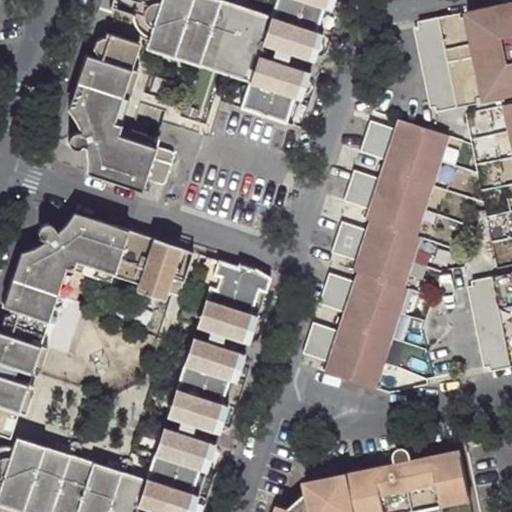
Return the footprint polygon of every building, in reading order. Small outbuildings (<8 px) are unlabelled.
[(141,1),(141,0),(119,0),(117,8),(137,14),(137,9),(139,5),(141,1)] [(154,36),(165,0),(141,0),(141,1),(139,5),(137,9),(137,14),(137,17),(138,21),(140,25),(142,29),(145,32),(149,35),(154,36)] [(165,0),(154,36),(175,44),(202,53),(205,46),(229,54),(255,63),(258,54),(262,43),(272,15),(250,7),(227,0),(165,0)] [(274,58),(277,48),(314,61),(323,33),(317,31),(325,7),(331,9),(333,0),(276,0),(272,15),(262,43),(258,54),(255,63),(250,79),(242,106),(288,121),(295,96),(302,98),(310,71),(274,58)] [(511,0),(498,3),(499,8),(511,5),(511,0)] [(418,24),(424,52),(426,60),(430,81),(435,106),(477,97),(485,95),(489,95),(502,92),(511,89),(511,5),(499,8),(487,10),(473,13),(467,15),(459,16),(426,23),(418,24)] [(473,13),(487,10),(485,6),(466,10),(467,15),(473,13)] [(458,12),(427,18),(426,23),(459,16),(458,12)] [(414,25),(419,53),(424,52),(418,24),(414,25)] [(122,134),(115,132),(118,125),(136,69),(129,66),(137,41),(106,32),(105,35),(100,33),(95,51),(99,52),(98,57),(93,56),(78,100),(92,129),(95,150),(98,152),(99,163),(111,167),(122,134)] [(150,46),(154,36),(149,35),(145,45),(150,46)] [(171,53),(175,44),(154,36),(150,46),(171,53)] [(171,53),(199,63),(202,53),(175,44),(171,53)] [(199,63),(224,71),(229,54),(205,46),(202,53),(199,63)] [(86,159),(99,163),(98,152),(95,150),(92,129),(78,100),(93,56),(86,54),(68,107),(80,130),(77,131),(74,133),(73,135),(72,138),(72,141),(73,144),(75,146),(77,148),(80,149),(82,149),(85,149),(86,159)] [(250,79),(255,63),(229,54),(224,71),(250,79)] [(421,61),(425,82),(430,81),(426,60),(421,61)] [(425,82),(430,107),(435,106),(430,81),(425,82)] [(489,95),(485,95),(486,101),(504,97),(502,92),(489,95)] [(436,111),(478,103),(477,97),(435,106),(436,111)] [(511,102),(503,104),(509,132),(511,145),(511,102)] [(395,120),(392,130),(403,133),(406,123),(395,120)] [(364,136),(359,152),(382,160),(387,144),(392,130),(369,122),(364,136)] [(393,163),(390,172),(387,182),(376,178),(371,194),(367,208),(380,213),(376,223),(381,225),(377,234),(367,231),(360,229),(356,244),(351,259),(357,261),(368,265),(365,275),(369,276),(365,285),(353,281),(344,278),(339,295),(334,309),(344,313),(355,316),(352,326),(349,337),(337,333),(328,330),(323,344),(318,358),(328,361),(339,365),(336,377),(374,391),(383,364),(390,340),(399,314),(406,290),(401,288),(410,261),(414,249),(417,238),(415,236),(419,224),(423,211),(427,199),(431,185),(438,160),(446,136),(406,123),(403,133),(392,130),(387,144),(382,160),(393,163)] [(122,134),(124,127),(118,125),(115,132),(122,134)] [(129,128),(127,135),(122,134),(111,167),(116,169),(143,177),(147,167),(166,173),(168,168),(173,152),(153,145),(155,137),(129,128)] [(86,170),(114,180),(116,173),(99,167),(99,163),(86,159),(86,170)] [(379,168),(390,172),(393,163),(382,160),(379,168)] [(114,180),(139,189),(143,177),(116,169),(111,167),(99,163),(99,167),(116,173),(114,180)] [(143,177),(163,184),(166,173),(147,167),(143,177)] [(387,182),(390,172),(379,168),(376,178),(387,182)] [(342,201),(347,203),(367,208),(371,194),(376,178),(353,170),(347,186),(342,201)] [(442,203),(427,199),(423,211),(438,216),(442,203)] [(367,208),(363,219),(370,221),(376,223),(380,213),(367,208)] [(65,240),(81,223),(98,228),(102,219),(75,210),(56,229),(49,223),(47,222),(44,223),(42,224),(40,226),(39,228),(39,230),(39,232),(44,240),(24,251),(18,253),(3,300),(10,302),(22,264),(47,254),(65,240)] [(434,229),(438,216),(423,211),(419,224),(434,229)] [(74,260),(88,264),(85,272),(110,280),(112,272),(138,281),(135,288),(163,297),(165,290),(178,294),(183,279),(170,274),(180,246),(127,228),(102,219),(98,228),(81,223),(65,240),(47,254),(22,264),(10,302),(54,318),(72,267),(74,260)] [(376,223),(370,221),(367,231),(377,234),(381,225),(376,223)] [(331,252),(336,254),(351,259),(356,244),(360,229),(341,223),(336,237),(331,252)] [(180,246),(170,274),(183,279),(193,250),(180,246)] [(429,254),(414,249),(410,261),(425,266),(429,254)] [(229,262),(217,258),(213,272),(219,274),(215,287),(208,284),(195,324),(246,340),(264,285),(267,275),(248,269),(242,267),(229,262)] [(85,272),(88,264),(74,260),(72,267),(85,272)] [(357,261),(353,271),(356,272),(365,275),(368,265),(357,261)] [(249,265),(248,269),(267,275),(268,272),(249,265)] [(369,276),(365,275),(356,272),(353,281),(365,285),(369,276)] [(324,290),(319,304),(334,309),(339,295),(344,278),(329,273),(324,290)] [(473,288),(511,279),(511,273),(473,282),(473,288)] [(511,279),(473,288),(479,314),(485,340),(491,368),(511,362),(511,279)] [(479,314),(473,288),(468,290),(474,315),(479,314)] [(0,361),(14,366),(36,373),(54,318),(10,302),(9,306),(7,312),(3,326),(6,328),(5,333),(1,332),(0,334),(0,361)] [(344,313),(341,323),(352,326),(355,316),(344,313)] [(485,340),(479,314),(474,315),(479,342),(485,340)] [(352,326),(341,323),(337,333),(349,337),(352,326)] [(307,338),(302,354),(318,358),(323,344),(328,330),(312,325),(307,338)] [(242,352),(192,336),(183,365),(224,380),(225,377),(233,380),(242,352)] [(491,368),(485,340),(479,342),(485,369),(491,368)] [(0,375),(10,379),(14,366),(0,361),(0,375)] [(339,365),(328,361),(324,373),(336,377),(339,365)] [(511,362),(491,368),(492,372),(511,367),(511,362)] [(165,417),(215,434),(225,404),(217,402),(224,380),(183,365),(165,417)] [(22,413),(31,386),(10,379),(0,375),(0,405),(17,411),(22,413)] [(0,434),(9,437),(17,411),(0,405),(0,434)] [(149,511),(150,509),(158,511),(191,511),(197,495),(189,492),(198,469),(204,471),(213,445),(162,429),(145,481),(137,505),(134,511),(149,511)] [(72,511),(134,511),(137,505),(145,481),(126,475),(119,473),(105,468),(71,457),(65,455),(52,451),(15,439),(13,446),(8,447),(3,450),(0,451),(0,491),(49,510),(52,505),(72,511)] [(52,451),(65,455),(66,450),(66,448),(66,447),(55,444),(52,451)] [(403,511),(468,499),(459,447),(430,453),(432,462),(378,473),(376,464),(303,479),(305,493),(323,504),(325,511),(403,511)] [(393,455),(393,457),(394,460),(394,461),(397,462),(399,464),(402,464),(404,463),(407,462),(408,459),(409,457),(409,456),(409,453),(407,451),(405,449),(403,448),(400,448),(398,449),(396,450),(394,452),(393,455)] [(394,461),(394,460),(376,464),(378,473),(432,462),(430,453),(409,457),(408,459),(407,462),(404,463),(402,464),(399,464),(397,462),(394,461)] [(107,462),(105,468),(119,473),(118,472),(117,469),(116,466),(117,464),(107,462)] [(48,511),(49,510),(0,491),(0,493),(41,511),(48,511)] [(292,511),(325,511),(323,504),(305,493),(303,492),(289,504),(292,511)] [(41,511),(0,493),(0,502),(13,507),(25,511),(41,511)] [(292,511),(289,504),(287,500),(275,497),(270,511),(292,511)]
